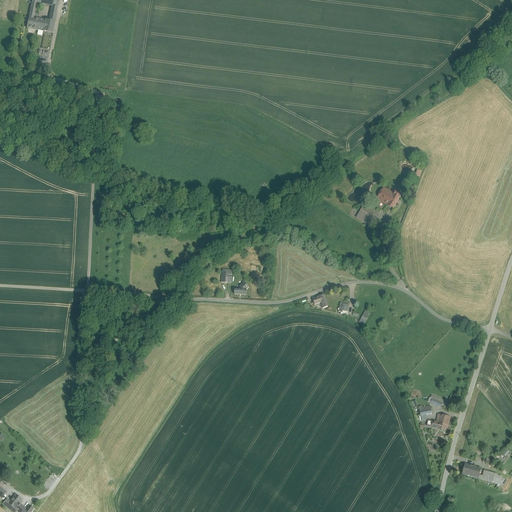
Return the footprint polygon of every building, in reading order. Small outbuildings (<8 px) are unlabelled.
[(37,3),(32,2),(29,17),(34,18),(37,3)] [(34,18),(29,17),(27,28),(38,31),(43,32),(46,20),(34,18)] [(49,21),(46,20),(43,32),(52,34),(55,22),(54,22),(49,21)] [(377,199),(393,209),(402,195),(396,191),(394,194),(384,188),(377,199)] [(364,205),(356,218),(373,228),(378,220),(373,216),(375,213),(375,212),(364,205)] [(220,280),(227,281),(228,272),(230,273),(231,268),(221,267),(220,280)] [(361,319),(365,321),(369,314),(365,312),(361,319)] [(444,401),(434,396),(430,404),(440,408),(444,401)] [(423,407),(419,407),(420,416),(421,416),(427,415),(432,414),(430,407),(423,408),(423,407)] [(450,417),(440,415),(439,417),(438,417),(437,419),(438,419),(437,423),(428,421),(428,422),(427,426),(447,430),(450,417)] [(470,465),(465,464),(462,474),(467,475),(470,465)] [(483,469),(470,465),(467,475),(480,479),(480,476),(483,469)] [(497,475),(484,471),(483,476),(480,476),(480,479),(494,483),(498,485),(496,488),(500,490),(506,481),(502,478),(498,476),(497,475)] [(26,509),(18,503),(21,499),(15,495),(14,496),(15,496),(9,503),(8,504),(17,511),(18,511),(30,511),(33,509),(29,506),(26,509)] [(9,503),(6,501),(4,503),(3,504),(4,504),(3,504),(12,511),(16,511),(17,511),(8,504),(9,503)]
